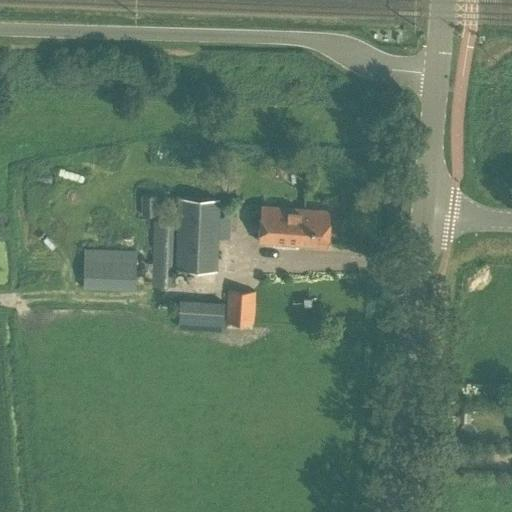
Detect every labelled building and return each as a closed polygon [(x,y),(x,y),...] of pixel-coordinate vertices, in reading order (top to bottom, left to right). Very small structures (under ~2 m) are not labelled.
[(237,198),(239,174),(216,172),(215,195),(237,198)] [(141,214),(157,213),(156,193),(141,193),(141,214)] [(216,269),(220,198),(178,196),(174,267),(216,269)] [(327,246),(330,209),(261,204),(257,240),(327,246)] [(172,285),(174,219),(153,218),(151,284),(172,285)] [(136,289),(136,249),(84,246),(82,287),(136,289)] [(254,300),(254,289),(227,288),(225,321),(252,322),(253,311),(261,322),(274,322),(283,314),(283,302),(275,292),(264,292),(254,300)] [(222,321),(223,301),(184,298),(182,319),(222,321)]
